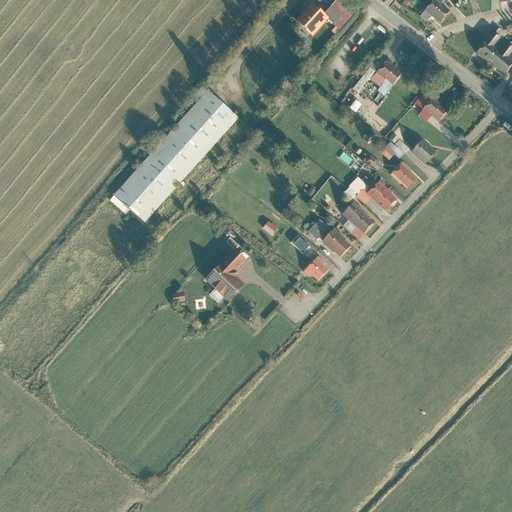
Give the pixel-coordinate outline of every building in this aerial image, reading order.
[(435,0),(426,11),(441,26),(451,13),(442,5),(445,0),(435,0)] [(354,15),(338,1),(324,17),(328,20),(340,31),(354,15)] [(324,17),(312,6),(296,23),(313,38),(328,20),(324,17)] [(501,39),(493,33),(477,54),(490,64),(499,52),(494,48),(501,39)] [(499,52),(490,64),(504,75),(511,65),(511,47),(506,43),(499,52)] [(394,85),(402,75),(387,62),(371,80),(381,88),(389,80),(394,85)] [(239,118),(209,92),(112,202),(142,228),(239,118)] [(448,111),(434,100),(425,111),(439,123),(448,111)] [(399,141),(396,145),(392,141),(388,146),(403,157),(409,148),(399,141)] [(436,154),(424,142),(413,153),(425,165),(436,154)] [(382,152),(390,160),(396,154),(388,145),(382,152)] [(409,187),(418,179),(401,163),(389,176),(401,187),(405,183),(409,187)] [(380,182),(369,195),(388,212),(399,199),(380,182)] [(365,233),(374,224),(354,205),(345,214),(365,233)] [(309,231),(318,241),(324,236),(325,237),(332,231),(321,219),(309,231)] [(342,259),(354,247),(337,231),(325,244),(342,259)] [(233,274),(246,261),(235,251),(206,281),(230,304),(246,287),(233,274)] [(320,279),(329,270),(318,259),(304,272),(310,278),(315,274),(320,279)] [(173,294),(176,303),(187,300),(185,291),(173,294)]
